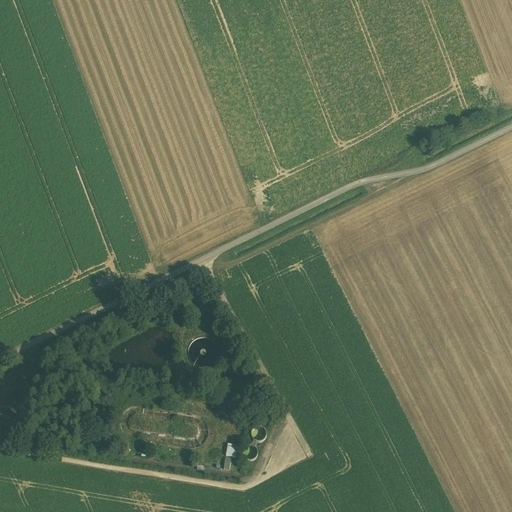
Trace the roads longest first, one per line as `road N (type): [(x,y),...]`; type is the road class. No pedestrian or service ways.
road 1 (track): [(0,358),(360,182),(426,169),(511,127)]
road 2 (track): [(0,451),(252,494),(314,459),(204,258)]
